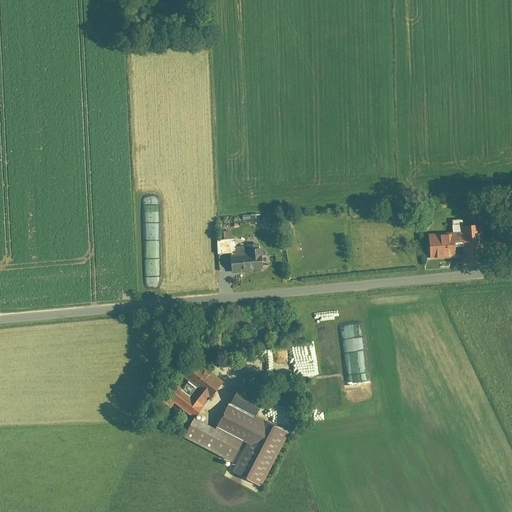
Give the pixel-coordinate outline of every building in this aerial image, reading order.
[(250,224),(259,224),(259,215),(249,215),(250,224)] [(266,228),(270,221),(263,217),(259,224),(266,228)] [(480,262),(476,224),(460,226),(460,231),(462,246),(464,264),(480,262)] [(222,239),(230,239),(230,231),(221,231),(222,239)] [(452,232),(453,247),(462,246),(460,231),(452,232)] [(452,232),(427,234),(430,258),(454,256),(453,247),(452,232)] [(234,253),(233,238),(230,239),(222,239),(216,240),(217,255),(234,253)] [(234,253),(230,253),(232,270),(261,267),(260,251),(259,246),(244,248),(244,252),(234,253)] [(390,314),(370,316),(374,362),(377,362),(377,369),(394,368),(390,314)] [(327,407),(340,406),(332,325),(319,326),(321,343),(320,343),(327,407)] [(363,337),(341,339),(347,397),(370,395),(363,337)] [(289,376),(318,371),(313,343),(288,347),(291,362),(287,363),(289,376)] [(210,398),(223,381),(188,355),(175,372),(179,375),(186,380),(195,387),(210,398)] [(244,370),(235,387),(251,395),(260,379),(244,370)] [(186,380),(179,375),(173,383),(180,389),(186,380)] [(190,416),(203,407),(188,396),(180,389),(173,383),(171,382),(163,393),(175,403),(190,416)] [(210,398),(195,387),(188,396),(203,407),(210,398)] [(235,387),(227,401),(254,415),(262,401),(251,395),(235,387)] [(167,412),(175,403),(163,393),(155,402),(167,412)] [(244,442),(257,417),(254,415),(227,401),(214,426),(240,440),(244,442)] [(193,415),(182,436),(229,461),(240,440),(214,426),(193,415)] [(230,470),(260,486),(288,433),(257,417),(244,442),(230,470)]
